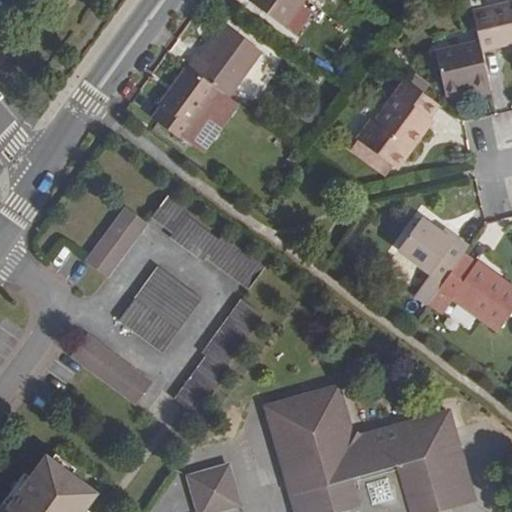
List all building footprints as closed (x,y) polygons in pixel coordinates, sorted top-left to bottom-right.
[(307,0),(315,0),(320,3),(322,0),(254,0),(252,3),(286,28),(307,0)] [(511,4),(473,14),(481,45),(482,52),(511,43),(511,4)] [(197,56),(188,68),(228,96),(261,51),(228,27),(217,43),(203,60),(199,57),(197,56)] [(217,43),(212,40),(199,57),(203,60),(217,43)] [(481,45),(437,55),(447,98),(460,95),(474,92),(475,98),(492,94),(482,52),(481,45)] [(156,119),(186,140),(188,138),(205,151),(238,104),(228,96),(188,68),(161,106),(164,108),(156,119)] [(425,83),(412,73),(406,81),(419,91),(425,83)] [(373,119),(358,139),(397,168),(411,148),(416,152),(430,133),(425,130),(433,120),(441,107),(419,91),(406,81),(376,121),(373,119)] [(474,92),(460,95),(462,101),(475,98),(474,92)] [(309,99),(297,117),(312,128),(325,110),(309,99)] [(437,123),(433,120),(425,130),(430,133),(437,123)] [(397,168),(358,139),(352,148),(391,177),(397,168)] [(416,152),(411,148),(397,168),(402,172),(416,152)] [(292,152),(286,160),(299,169),(305,161),(292,152)] [(250,288),(265,269),(221,237),(219,240),(187,217),(190,212),(168,198),(154,217),(175,233),(173,236),(205,261),(208,257),(250,288)] [(109,278),(149,223),(128,208),(87,263),(109,278)] [(424,219),(400,253),(430,275),(443,284),(463,257),(472,245),(459,237),(455,241),(434,226),(424,219)] [(437,221),(434,226),(455,241),(459,237),(437,221)] [(511,283),(504,278),(500,284),(476,267),(463,257),(443,284),(439,291),(453,301),(499,334),(511,316),(511,283)] [(480,261),(476,267),(500,284),(504,278),(480,261)] [(163,352),(203,299),(160,267),(120,322),(163,352)] [(430,275),(414,298),(427,307),(427,306),(439,291),(443,284),(430,275)] [(439,291),(427,306),(441,317),(453,301),(439,291)] [(198,414),(229,373),(226,369),(264,316),(243,301),(203,354),(208,357),(177,399),(198,414)] [(88,336),(72,357),(83,365),(137,405),(154,383),(88,336)] [(452,511),(452,508),(476,501),(450,412),(368,435),(352,431),(339,385),(267,406),(293,495),(300,493),(303,504),(317,511),(345,511),(349,511),(358,508),(358,511),(452,511)] [(83,511),(97,493),(47,457),(5,511),(83,511)] [(229,462),(186,475),(196,511),(228,511),(243,508),(229,462)] [(300,493),(293,495),(296,511),(304,511),(303,504),(300,493)]
